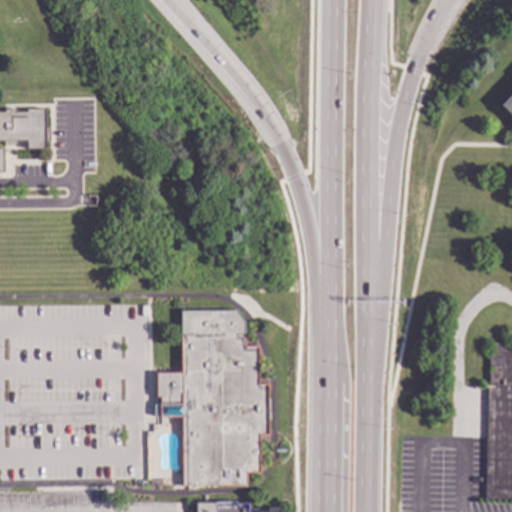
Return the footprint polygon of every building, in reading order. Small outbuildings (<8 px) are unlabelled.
[(511,116),(499,104),(511,90),(511,116)] [(45,128),(48,128),(48,141),(44,141),(44,148),(26,148),(26,139),(16,139),(16,144),(3,144),(3,140),(0,140),(0,148),(2,148),(2,171),(0,171),(0,112),(4,112),(4,109),(15,109),(15,112),(26,112),(26,109),(45,108),(45,128)] [(243,321),(244,346),(256,346),(256,384),(267,384),(267,434),(258,434),(258,471),(244,471),(244,484),(181,484),(181,416),(159,416),(159,415),(152,415),(152,403),(159,403),(159,395),(155,395),(155,371),(180,371),(180,310),(235,310),(235,311),(243,321)] [(511,498),(484,498),(486,386),(488,386),(488,341),(511,342),(511,498)] [(235,503),(247,503),(247,511),(265,511),(266,507),(278,507),(278,511),(194,511),(194,502),(235,501),(235,503)]
